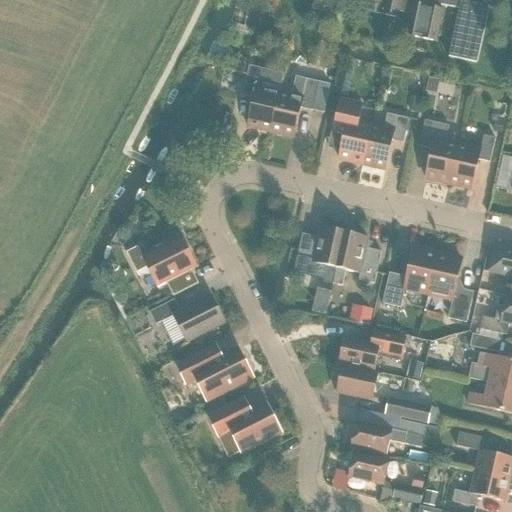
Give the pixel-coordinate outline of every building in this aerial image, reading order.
[(252,0),(251,10),(270,13),(265,0),(252,0)] [(368,0),(366,12),(398,19),(399,12),(409,14),(404,36),(436,43),(443,11),(437,10),(438,5),(458,10),(448,58),(476,64),(489,7),(457,0),(368,0)] [(270,132),(279,94),(284,73),(248,65),(242,94),(254,97),(247,127),(270,132)] [(295,78),(290,96),(279,94),(270,132),(293,138),(300,109),(322,114),(329,85),(295,78)] [(424,91),(435,94),(438,81),(427,79),(424,91)] [(337,80),(334,94),(347,97),(350,83),(337,80)] [(339,160),(362,165),(371,127),(358,124),(362,105),(340,100),(334,128),(345,131),(339,160)] [(387,114),(383,129),(371,127),(362,165),(385,171),(391,141),(403,144),(408,119),(387,114)] [(495,119),(492,132),(502,134),(505,121),(495,119)] [(425,180),(448,185),(457,146),(445,143),(448,126),(425,121),(419,147),(432,150),(425,180)] [(480,151),(457,146),(448,185),(471,190),(478,161),(490,163),(495,139),(483,136),(480,151)] [(511,187),(511,179),(511,153),(502,152),(498,186),(511,187)] [(323,282),(332,285),(344,233),(320,228),(317,238),(302,235),(295,267),(311,271),(312,264),(326,267),(323,282)] [(365,249),(368,239),(344,233),(332,285),(342,287),(345,271),(359,275),(358,281),(374,285),(381,252),(365,249)] [(197,282),(190,268),(195,265),(181,239),(143,258),(137,248),(126,253),(136,274),(147,268),(157,287),(166,283),(172,295),(197,282)] [(511,289),(511,295),(511,251),(493,247),(487,272),(511,277),(511,289)] [(404,291),(428,296),(438,254),(413,249),(407,278),(389,274),(382,304),(400,308),(404,291)] [(455,289),(461,259),(438,254),(428,296),(452,301),(448,319),(466,323),(473,293),(455,289)] [(174,301),(149,313),(156,326),(161,323),(173,346),(185,340),(187,344),(225,325),(210,296),(180,312),(174,301)] [(495,320),(482,317),(479,330),(506,336),(509,324),(511,325),(511,298),(506,297),(504,308),(498,307),(495,320)] [(347,321),(368,326),(371,310),(351,305),(347,321)] [(344,339),(339,365),(374,372),(377,356),(400,361),(405,339),(374,332),(371,345),(344,339)] [(469,346),(498,352),(500,341),(472,334),(469,346)] [(238,350),(222,358),(215,344),(175,365),(185,386),(193,382),(204,402),(252,378),(238,350)] [(488,382),(488,383),(511,388),(511,361),(479,354),(477,365),(470,363),(467,377),(488,382)] [(410,362),(407,378),(419,381),(423,365),(410,362)] [(372,401),(377,375),(342,368),(337,394),(372,401)] [(511,414),(511,388),(488,383),(485,398),(470,394),(468,405),(511,414)] [(383,414),(426,424),(430,408),(387,398),(383,414)] [(280,433),(266,405),(250,413),(244,400),(208,418),(228,457),(240,451),(241,453),(280,433)] [(436,429),(400,421),(397,432),(356,423),(350,449),(386,457),(389,441),(403,444),(405,434),(424,438),(425,435),(434,437),(436,429)] [(456,447),(479,452),(474,473),(510,481),(511,470),(511,458),(488,454),(491,440),(459,433),(456,447)] [(354,452),(348,478),(383,486),(389,460),(354,452)] [(505,503),(510,481),(474,473),(470,494),(454,491),(452,503),(476,508),(478,497),(505,503)] [(414,476),(411,488),(422,491),(424,478),(414,476)] [(392,499),(420,505),(423,491),(422,491),(411,488),(395,485),(392,499)] [(436,492),(425,490),(423,504),(433,506),(436,492)]
